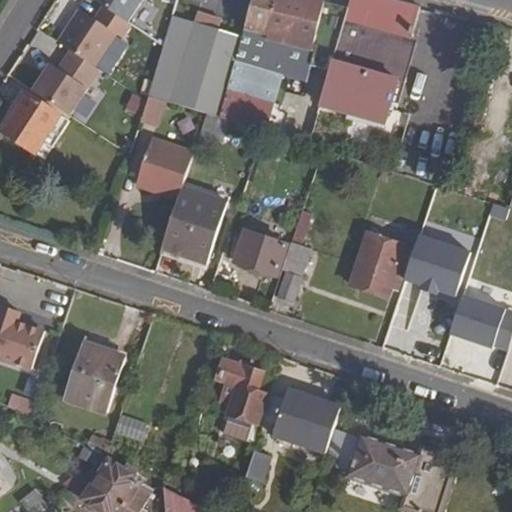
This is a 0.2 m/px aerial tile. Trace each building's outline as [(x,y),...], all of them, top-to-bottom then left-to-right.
[(93,0),(128,23),(143,0),(93,0)] [(349,9),(312,0),(253,0),(243,38),(216,30),(198,25),(174,18),(150,99),(165,104),(207,117),(230,124),(264,134),(267,135),(283,78),(307,85),(312,67),(330,72),(349,9)] [(389,0),(351,0),(349,9),(330,72),(320,106),(387,124),(421,8),(389,0)] [(60,44),(71,52),(95,67),(117,34),(80,11),(70,25),(73,26),(60,44)] [(220,19),(201,14),(198,25),(216,30),(220,19)] [(95,67),(71,52),(58,71),(52,66),(34,93),(69,116),(99,71),(95,67)] [(70,122),(27,94),(2,133),(38,154),(53,130),(61,135),(70,122)] [(123,111),(136,117),(144,99),(131,94),(123,111)] [(150,99),(142,123),(157,128),(165,104),(150,99)] [(207,117),(200,141),(222,147),(230,124),(207,117)] [(53,130),(38,154),(46,160),(61,135),(53,130)] [(184,188),(195,154),(152,140),(137,186),(180,200),(184,188)] [(431,180),(440,150),(425,145),(416,175),(431,180)] [(429,216),(438,188),(429,186),(419,217),(427,220),(429,216)] [(208,266),(229,203),(184,188),(180,200),(163,251),(208,266)] [(288,246),(247,233),(236,264),(278,277),(288,246)] [(407,248),(368,235),(351,286),(390,299),(392,290),(398,291),(402,276),(398,274),(407,248)] [(457,299),(472,255),(421,238),(406,281),(424,287),(422,291),(439,297),(440,293),(457,299)] [(295,304),(313,250),(292,243),(282,272),(286,273),(278,298),(295,304)] [(508,352),(511,341),(511,312),(464,296),(451,336),(491,349),(492,347),(508,352)] [(24,313),(0,306),(0,357),(37,368),(40,368),(47,345),(17,336),(24,313)] [(127,359),(84,344),(66,401),(108,415),(127,359)] [(257,426),(280,357),(267,353),(261,372),(227,361),(221,380),(230,384),(224,403),(234,407),(231,417),(257,426)] [(275,437),(327,454),(343,409),(290,391),(275,437)] [(15,397),(12,409),(33,420),(37,409),(15,397)] [(143,442),(148,426),(121,415),(115,433),(143,442)] [(112,444),(94,435),(86,448),(107,458),(112,444)] [(420,456),(363,437),(350,477),(407,496),(403,509),(411,511),(440,511),(458,461),(423,449),(420,456)] [(272,458),(254,452),(245,478),(264,485),(272,458)] [(110,461),(84,501),(101,511),(138,511),(153,490),(142,483),(134,477),(138,471),(126,463),(122,469),(110,461)] [(208,511),(165,489),(166,511),(208,511)] [(35,490),(19,499),(26,511),(37,511),(45,507),(35,490)] [(40,511),(64,511),(65,511),(55,500),(40,511)]
